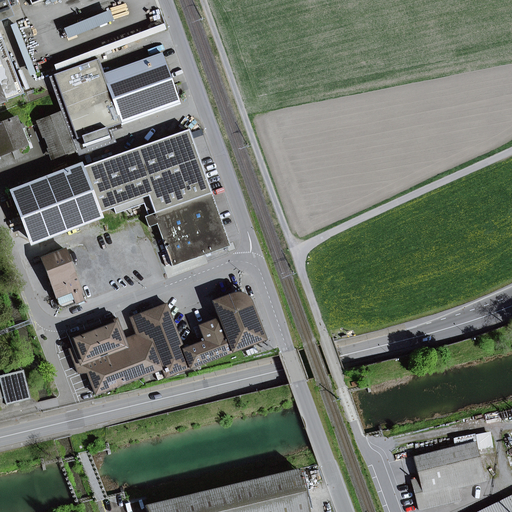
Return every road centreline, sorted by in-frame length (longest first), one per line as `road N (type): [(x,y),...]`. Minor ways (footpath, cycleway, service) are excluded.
road 1 (primary): [(511,305),(430,333),(0,437)]
road 2 (unclassified): [(254,257),(165,0)]
road 3 (residential): [(345,511),(254,257)]
road 4 (track): [(295,250),(203,0)]
road 5 (track): [(511,151),(295,250)]
road 6 (unclassified): [(254,257),(64,322),(38,315)]
